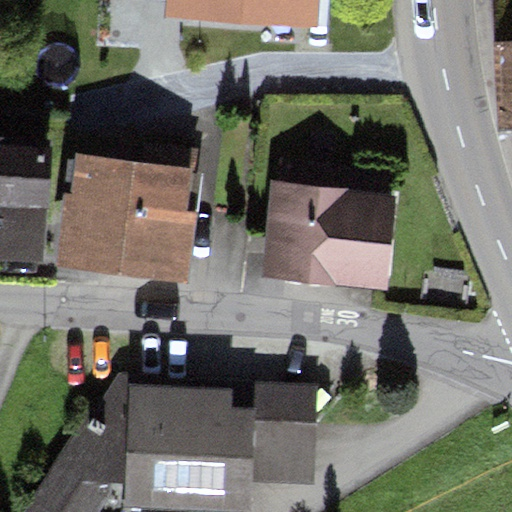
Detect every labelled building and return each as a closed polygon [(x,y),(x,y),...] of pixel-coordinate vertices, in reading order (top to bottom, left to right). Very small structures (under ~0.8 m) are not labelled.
[(181,0),(182,1),(302,10),(302,0),(181,0)] [(511,3),(503,4),(508,116),(511,116),(511,3)] [(0,244),(41,248),(47,150),(0,146),(0,244)] [(71,250),(172,263),(183,174),(192,175),(195,153),(146,146),(143,168),(83,161),(71,250)] [(280,190),(272,265),(377,277),(385,191),(352,187),(354,170),(287,166),(284,191),(280,190)] [(239,511),(241,469),(306,472),(308,418),(219,415),(220,397),(184,396),(184,384),(129,381),(123,377),(98,417),(93,414),(59,467),(63,470),(39,508),(46,511),(239,511)]
